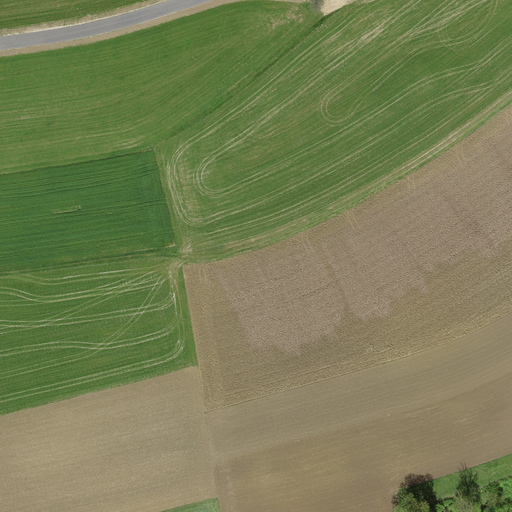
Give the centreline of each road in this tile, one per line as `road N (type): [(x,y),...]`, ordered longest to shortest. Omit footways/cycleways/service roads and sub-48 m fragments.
road 1 (tertiary): [(0,44),(193,0)]
road 2 (track): [(511,94),(346,203)]
